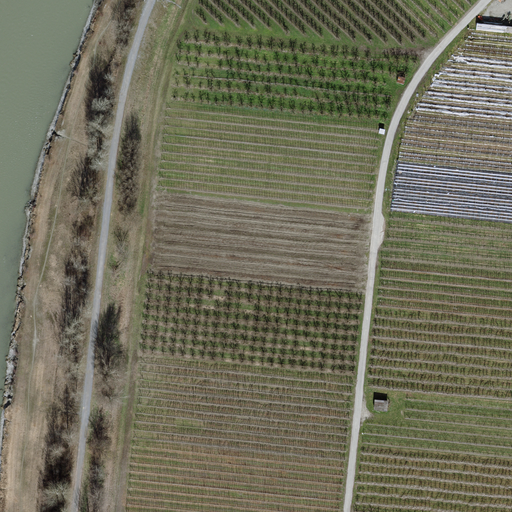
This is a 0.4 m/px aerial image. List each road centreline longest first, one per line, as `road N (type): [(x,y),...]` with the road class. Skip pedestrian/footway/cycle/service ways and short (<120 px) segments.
road 1 (track): [(346,511),(390,135),(424,68),(486,0)]
road 2 (track): [(74,511),(113,156),(128,74),(154,0)]
